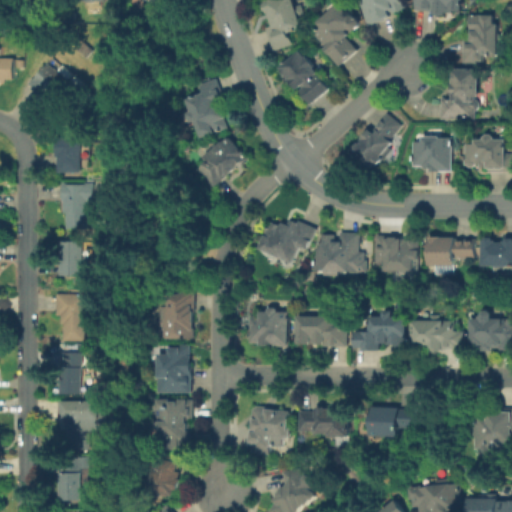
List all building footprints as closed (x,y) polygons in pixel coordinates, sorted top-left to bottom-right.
[(273,50),(266,28),(271,25),(267,14),(264,11),(262,4),(263,2),(263,0),(292,0),(294,6),(301,3),(304,12),(299,14),(303,28),(289,32),(293,44),(273,50)] [(359,50),(340,67),(314,36),(321,28),(317,22),(330,10),(328,7),(337,0),(350,16),(357,16),(362,21),(362,26),(357,30),(353,30),(351,28),(348,31),(351,34),(348,37),(359,50)] [(368,25),(361,0),(400,0),(402,5),(404,5),(406,10),(382,17),(383,20),(368,25)] [(415,8),(415,0),(464,0),(463,11),(450,9),(450,12),(446,11),(445,14),(434,13),(435,10),(415,8)] [(497,54),(489,54),(489,63),(464,63),(464,43),(470,42),(469,28),(467,28),(467,15),(482,15),(492,15),(492,24),(497,24),(497,31),(500,34),(500,38),(497,41),(497,54)] [(90,56),(81,49),(86,43),(95,50),(90,56)] [(311,105),(291,82),(288,84),(283,78),(285,76),(278,67),(299,51),(305,58),(306,56),(316,67),(314,69),(330,88),(311,105)] [(0,58),(17,58),(27,60),(26,67),(17,66),(17,79),(9,79),(8,82),(7,84),(4,83),(3,82),(2,79),(0,79),(0,58)] [(69,107),(47,91),(45,94),(31,84),(35,78),(36,79),(49,62),(53,65),(57,59),(64,64),(60,70),(83,88),(69,107)] [(442,118),(442,99),(451,99),(451,69),(478,69),(478,97),(475,97),(475,100),(479,100),(480,102),(480,105),(477,110),(475,110),(475,118),(442,118)] [(207,138),(199,118),(195,119),(192,111),(195,109),(191,97),(207,91),(204,83),(220,77),(227,98),(223,99),(234,127),(207,138)] [(349,152),(368,130),(373,133),(388,113),(404,125),(393,139),(395,141),(381,156),(384,159),(376,167),(374,166),(371,169),(349,152)] [(466,165),(465,144),(473,144),(473,139),(482,139),(482,138),(486,134),(490,134),(493,137),(493,139),(505,139),(506,154),(511,153),(511,172),(489,172),(489,169),(479,168),(479,165),(476,164),(473,167),(470,167),(467,165),(466,165)] [(86,171),(63,171),(63,155),(61,155),(61,136),(86,136),(86,144),(95,144),(95,157),(93,157),(93,167),(86,167),(86,171)] [(219,185),(203,168),(212,160),(209,157),(233,136),(251,157),(230,176),(229,176),(219,185)] [(414,166),(415,141),(423,141),(423,136),(439,136),(439,138),(453,137),(454,171),(441,171),(441,172),(429,172),(429,168),(424,168),(424,166),(414,166)] [(70,228),(70,212),(68,212),(68,201),(66,201),(66,183),(71,183),(71,184),(88,184),(88,183),(98,183),(98,201),(92,201),(92,228),(70,228)] [(258,249),(270,221),(279,225),(281,222),(287,224),(290,219),(298,222),(299,220),(317,229),(307,251),(300,248),(293,264),(258,249)] [(105,229),(106,221),(116,221),(116,229),(105,229)] [(315,261),(315,256),(316,256),(317,248),(320,248),(320,244),(321,244),(321,234),(335,234),(335,238),(340,238),(340,232),(361,232),(361,252),(366,252),(365,259),(369,259),(368,272),(340,272),(340,276),(324,275),(324,271),(314,270),(314,266),(312,266),(312,261),(315,261)] [(384,271),(384,263),(377,262),(378,235),(403,235),(403,239),(420,239),(421,259),(423,259),(425,264),(424,272),(421,272),(384,271)] [(511,266),(482,266),(482,240),(484,240),(484,238),(493,238),(493,240),(495,240),(495,242),(503,242),(503,241),(505,241),(505,235),(511,235),(511,266)] [(428,266),(429,237),(455,237),(455,238),(477,239),(477,259),(455,258),(455,266),(428,266)] [(67,275),(67,241),(89,241),(90,249),(97,249),(97,264),(90,264),(90,275),(67,275)] [(176,298),(192,290),(198,290),(198,293),(199,293),(199,339),(173,339),(173,330),(172,330),(172,307),(175,307),(176,298)] [(67,340),(67,323),(65,323),(65,314),(60,314),(60,294),(89,294),(88,340),(67,340)] [(250,343),(250,317),(252,317),(252,315),(258,315),(259,311),(267,311),(267,310),(268,308),(277,308),(277,309),(277,311),(289,311),(290,347),(259,346),(259,342),(250,343)] [(353,347),(354,331),(370,331),(370,317),(382,317),(382,310),(392,311),(392,316),(406,316),(406,345),(381,344),(380,350),(361,350),(361,347),(353,347)] [(470,344),(470,318),(477,318),(477,315),(480,315),(480,313),(482,310),(488,310),(491,313),(491,317),(511,317),(511,348),(499,348),(499,347),(490,347),(490,349),(480,349),(480,346),(471,346),(471,344),(470,344)] [(411,347),(411,321),(432,321),(432,315),(441,315),(441,320),(456,321),(456,331),(467,331),(467,347),(461,347),(461,348),(446,348),(446,352),(436,352),(436,350),(419,349),(419,347),(411,347)] [(348,345),(295,344),(296,316),(338,317),(338,326),(348,326),(348,345)] [(164,392),(164,354),(174,354),(174,347),(182,347),(182,344),(194,345),(194,355),(196,355),(197,392),(164,392)] [(66,394),(66,353),(87,353),(88,368),(98,368),(98,378),(88,378),(88,386),(98,386),(98,393),(88,392),(88,395),(66,394)] [(171,449),(171,439),(166,439),(166,429),(164,427),(164,422),(165,421),(165,420),(161,420),(161,409),(159,407),(159,402),(161,400),(161,399),(193,400),(193,408),(196,408),(196,417),(193,417),(193,423),(194,423),(194,431),(196,431),(196,446),(193,446),(193,449),(171,449)] [(72,448),(72,430),(70,430),(70,420),(65,420),(65,401),(104,401),(104,432),(94,432),(94,448),(72,448)] [(255,452),(256,444),(249,443),(253,409),(257,405),(280,408),(280,410),(290,411),(288,428),(291,428),(290,439),(285,438),(284,448),(274,447),(274,454),(255,452)] [(477,448),(478,436),(474,436),(475,414),(497,415),(497,407),(511,407),(511,449),(492,449),(492,456),(482,456),(482,448),(477,448)] [(300,432),(300,411),(315,411),(315,408),(349,408),(349,438),(328,438),(328,435),(314,434),(314,432),(300,432)] [(370,435),(371,408),(418,410),(418,427),(397,426),(397,436),(370,435)] [(63,501),(63,457),(83,457),(83,472),(86,472),(87,500),(63,501)] [(154,494),(161,467),(164,467),(166,458),(185,463),(182,471),(187,472),(185,479),(189,480),(185,492),(182,491),(181,497),(168,493),(166,497),(154,494)] [(269,511),(274,504),(272,502),(282,487),(284,487),(283,472),(299,469),(298,470),(318,483),(311,492),(313,493),(313,499),(312,501),(310,501),(304,507),(302,506),(297,511),(269,511)] [(419,511),(419,507),(412,508),(411,499),(409,500),(408,488),(417,487),(417,488),(425,488),(425,480),(435,479),(435,481),(451,479),(451,484),(460,483),(463,504),(457,505),(457,511),(419,511)] [(467,511),(467,498),(482,499),(482,493),(498,493),(498,499),(511,499),(511,511),(467,511)] [(95,494),(105,494),(106,505),(96,506),(95,494)] [(380,511),(396,500),(405,511),(380,511)]
